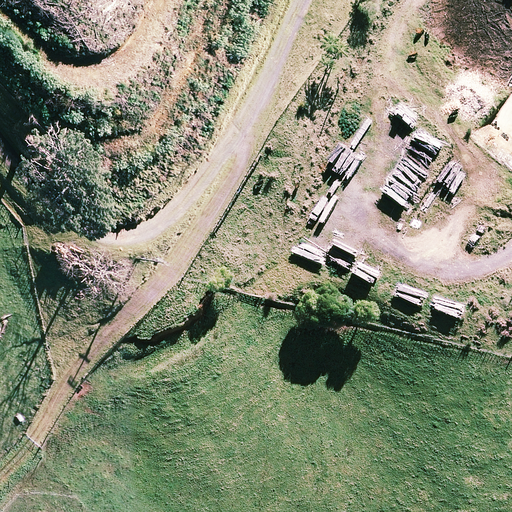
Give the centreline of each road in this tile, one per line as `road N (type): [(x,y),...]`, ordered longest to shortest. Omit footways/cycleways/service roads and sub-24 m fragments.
road 1 (track): [(160,246),(304,0)]
road 2 (track): [(0,478),(33,445),(160,246)]
road 3 (track): [(0,140),(77,217),(160,246)]
